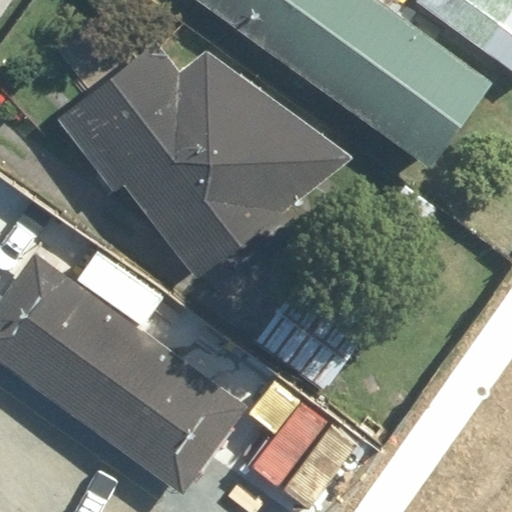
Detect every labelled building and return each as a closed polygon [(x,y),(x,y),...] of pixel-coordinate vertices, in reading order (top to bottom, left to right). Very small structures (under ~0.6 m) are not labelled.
[(387,0),(232,0),(440,160),(498,85),(387,0)] [(511,0),(429,0),(511,54),(511,0)] [(148,16),(65,81),(209,263),(362,144),(217,40),(186,64),(148,16)] [(438,210),(402,181),(366,224),(401,254),(438,210)] [(51,243),(0,310),(0,341),(191,487),(258,399),(51,243)] [(378,312),(310,264),(266,327),(334,375),(378,312)] [(20,511),(42,484),(12,461),(0,476),(0,511),(20,511)]
